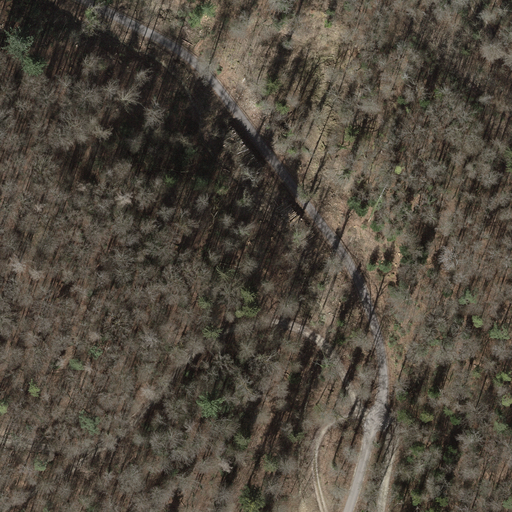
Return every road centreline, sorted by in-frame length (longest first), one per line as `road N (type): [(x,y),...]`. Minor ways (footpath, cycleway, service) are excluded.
road 1 (unclassified): [(347,511),(382,391),(378,337),(360,283),(201,68),(88,0)]
road 2 (track): [(0,438),(51,447),(113,439),(192,350),(237,326),(278,317),(314,333),(357,396),(380,413)]
road 3 (track): [(380,413),(349,412),(317,443),(325,511)]
road 4 (track): [(113,439),(0,504)]
